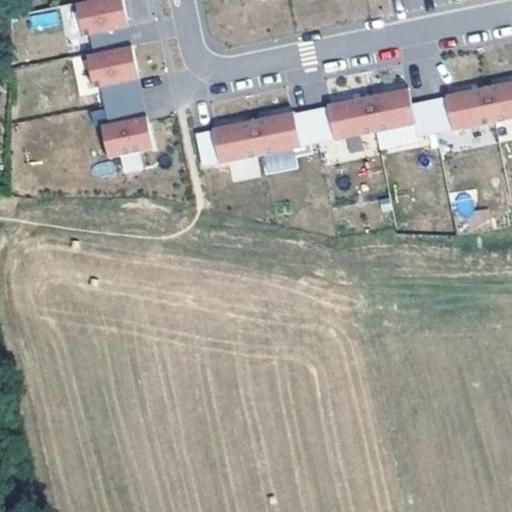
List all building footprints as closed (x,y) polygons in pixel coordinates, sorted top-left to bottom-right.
[(94,0),(84,2),(77,4),(84,37),(91,35),(95,54),(127,47),(122,22),(129,20),(124,0),(94,0)] [(29,16),(32,31),(59,25),(56,10),(29,16)] [(129,20),(122,22),(127,47),(134,46),(129,20)] [(95,54),(88,55),(95,88),(102,87),(106,106),(137,99),(131,74),(140,72),(134,46),(127,47),(95,54)] [(140,72),(131,74),(137,99),(145,97),(140,72)] [(511,80),(488,86),(495,122),(511,118),(511,80)] [(447,94),(447,97),(454,130),(495,122),(488,86),(447,94)] [(370,95),(377,131),(416,123),(417,123),(414,104),(410,87),(370,95)] [(329,104),(329,107),(336,139),(336,140),(377,131),(370,95),(329,104)] [(145,97),(137,99),(142,124),(150,122),(145,97)] [(431,100),(438,133),(454,130),(447,97),(431,100)] [(137,99),(106,106),(109,124),(103,125),(110,159),(156,149),(150,122),(142,124),(137,99)] [(431,100),(414,104),(417,123),(416,123),(419,137),(438,133),(431,100)] [(313,110),(320,142),(336,139),(329,107),(313,110)] [(313,110),(296,113),(303,146),(320,142),(313,110)] [(255,120),(263,156),(303,147),(303,146),(296,113),(296,111),(255,120)] [(255,120),(214,128),(215,131),(221,163),(222,164),(263,156),(255,120)] [(221,163),(215,131),(197,134),(204,167),(221,163)]
